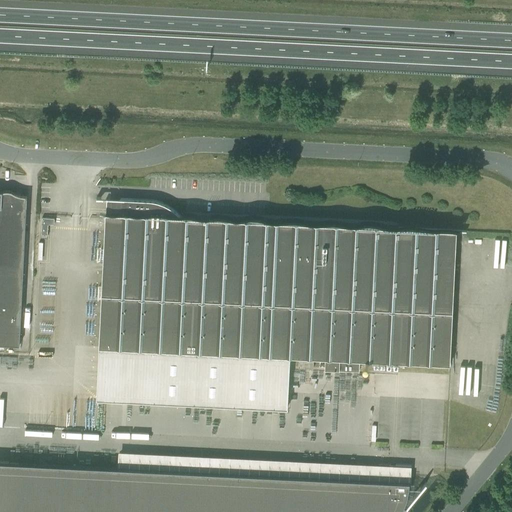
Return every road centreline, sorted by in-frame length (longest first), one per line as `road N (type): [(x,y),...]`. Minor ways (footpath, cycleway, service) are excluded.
road 1 (unclassified): [(511,171),(496,160),(194,145),(139,161),(0,151)]
road 2 (motorway): [(511,37),(0,13)]
road 3 (motorway): [(0,37),(511,59)]
